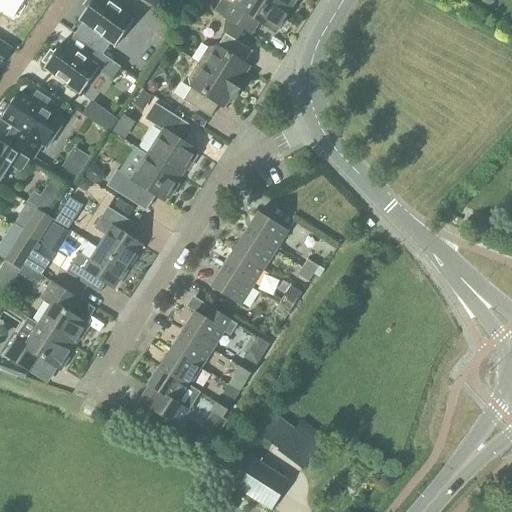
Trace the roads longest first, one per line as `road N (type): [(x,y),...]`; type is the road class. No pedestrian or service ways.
road 1 (residential): [(89,392),(233,168),(318,125)]
road 2 (unclassified): [(511,329),(318,125)]
road 3 (unclassified): [(318,125),(308,64),(344,0)]
road 4 (secondary): [(423,511),(511,416)]
